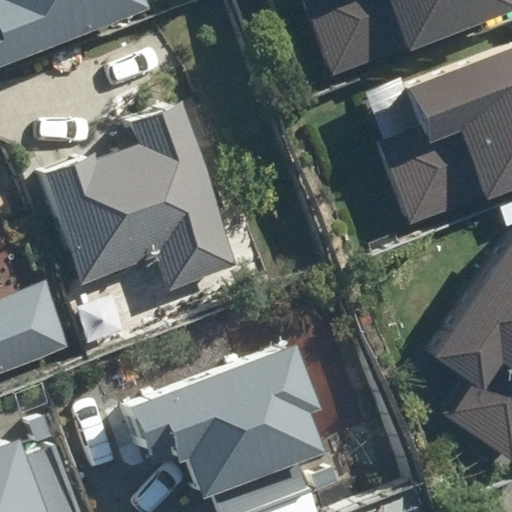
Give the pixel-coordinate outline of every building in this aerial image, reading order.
[(149,0),(0,0),(0,48),(2,53),(149,0)] [(511,0),(323,0),(349,72),(511,14),(511,0)] [(511,36),(361,91),(412,233),(511,196),(511,36)] [(176,114),(56,157),(101,284),(222,242),(176,114)] [(57,285),(0,304),(0,236),(2,236),(0,229),(0,380),(80,354),(57,285)] [(511,231),(429,343),(511,403),(511,231)] [(297,330),(151,389),(189,482),(335,423),(297,330)] [(73,511),(34,408),(0,420),(0,511),(73,511)]
